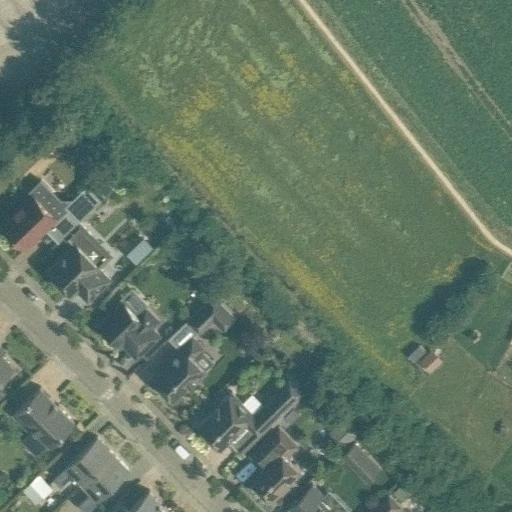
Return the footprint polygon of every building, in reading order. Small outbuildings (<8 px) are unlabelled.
[(0,71),(0,93),(6,103),(57,71),(41,46),(0,71)] [(4,225),(0,228),(13,240),(16,237),(26,247),(46,227),(57,216),(56,215),(66,205),(66,204),(67,203),(42,177),(41,179),(31,188),(30,189),(32,192),(1,223),(4,225)] [(66,205),(80,219),(102,198),(87,183),(67,203),(66,204),(66,205)] [(71,292),(77,287),(88,299),(111,277),(99,265),(100,265),(87,251),(90,248),(92,244),(93,239),(92,235),(89,231),(90,231),(79,220),(65,234),(72,241),(59,254),(61,256),(48,269),(71,292)] [(188,317),(202,331),(214,319),(222,328),(236,315),(214,292),(188,317)] [(116,334),(137,355),(159,333),(151,325),(158,318),(147,306),(139,314),(124,299),(100,322),(114,336),(116,334)] [(154,378),(173,397),(185,385),(188,388),(207,369),(193,354),(203,345),(193,335),(164,363),(166,366),(154,378)] [(420,343),(409,353),(415,360),(426,349),(420,343)] [(0,396),(7,390),(6,389),(0,382),(0,379),(0,380),(14,366),(3,354),(0,350),(0,396)] [(427,353),(420,359),(430,370),(437,364),(427,353)] [(213,409),(198,423),(221,446),(229,439),(247,421),(259,434),(271,422),(304,390),(300,386),(291,377),(271,397),(254,413),(232,390),(213,409)] [(21,438),(36,454),(49,442),(50,444),(75,420),(41,385),(13,412),(29,430),(21,438)] [(251,453),(251,454),(256,450),(265,460),(249,475),(271,498),(302,469),(287,454),(298,443),(280,425),(251,453)] [(130,468),(98,435),(54,477),(61,485),(73,473),(91,491),(79,503),(86,511),(98,499),(130,468)] [(355,440),(342,452),(357,467),(370,455),(355,440)] [(23,485),(35,501),(53,488),(42,472),(23,485)] [(313,482),(289,505),(296,511),(330,511),(318,499),(324,493),(313,482)] [(402,482),(393,491),(401,500),(411,490),(402,482)] [(159,511),(166,506),(150,488),(125,511),(159,511)] [(368,511),(393,511),(401,504),(389,492),(368,511)]
